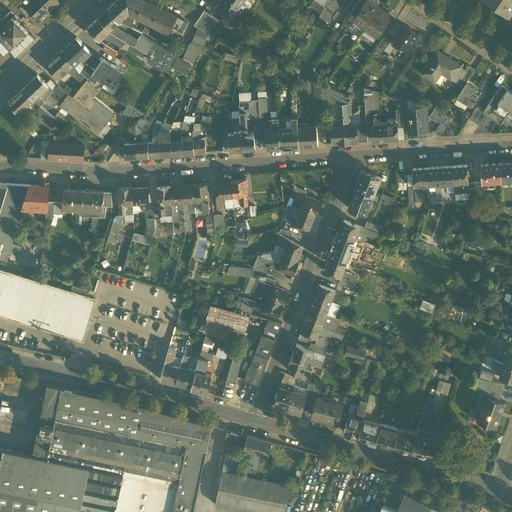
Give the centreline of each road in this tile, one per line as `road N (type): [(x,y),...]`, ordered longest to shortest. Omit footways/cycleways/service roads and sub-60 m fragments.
road 1 (residential): [(0,167),(99,173),(350,154)]
road 2 (residential): [(253,420),(350,154)]
road 3 (residential): [(0,357),(253,420)]
road 4 (residential): [(253,420),(497,490)]
road 5 (residential): [(350,154),(511,145)]
road 6 (secondary): [(0,92),(94,0)]
